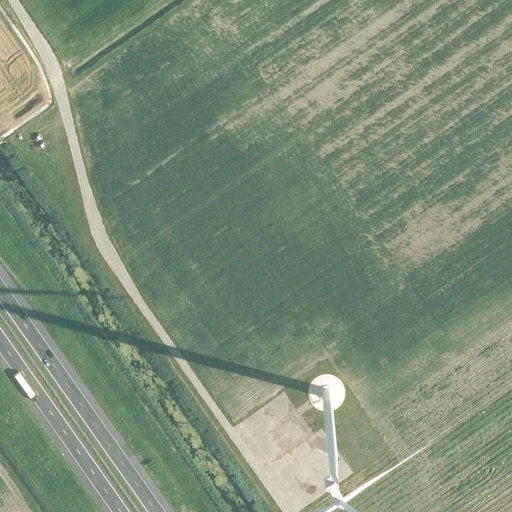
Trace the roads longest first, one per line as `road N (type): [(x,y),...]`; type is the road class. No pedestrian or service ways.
road 1 (motorway): [(156,511),(0,289)]
road 2 (motorway): [(0,340),(120,511)]
